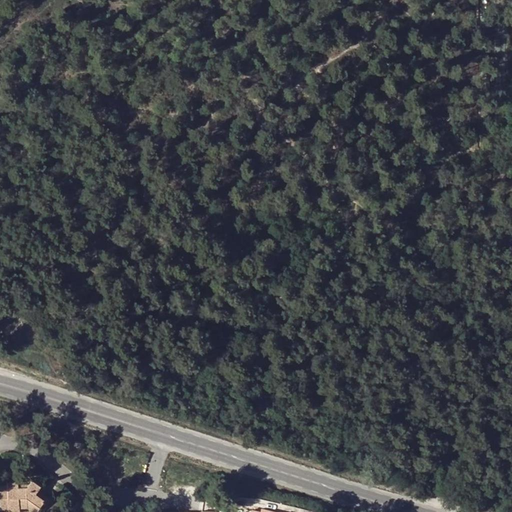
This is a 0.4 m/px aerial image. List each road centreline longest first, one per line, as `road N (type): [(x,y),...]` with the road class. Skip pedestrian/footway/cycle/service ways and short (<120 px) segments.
road 1 (secondary): [(165,434),(409,511)]
road 2 (secondary): [(0,383),(165,434)]
road 3 (unclassified): [(146,500),(80,484),(27,444),(0,444)]
